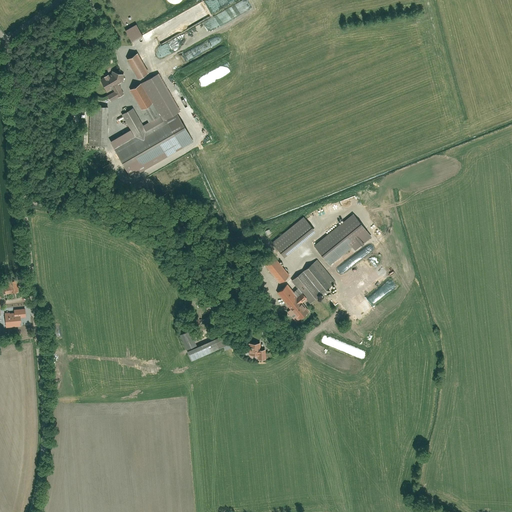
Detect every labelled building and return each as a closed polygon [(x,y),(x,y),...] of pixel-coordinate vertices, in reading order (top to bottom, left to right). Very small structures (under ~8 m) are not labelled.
[(246,13),(249,17),(256,12),(253,8),(246,13)] [(237,30),(241,37),(263,26),(260,18),(255,21),(257,24),(254,25),(253,22),(237,30)] [(136,25),(125,31),(131,42),(143,35),(136,25)] [(175,50),(171,41),(161,45),(162,47),(159,48),(162,55),(175,50)] [(148,73),(138,54),(127,59),(138,79),(148,73)] [(111,74),(100,80),(105,92),(112,88),(114,92),(106,96),(111,102),(124,94),(119,85),(125,75),(111,72),(111,74)] [(133,109),(122,115),(135,137),(114,148),(131,178),(190,145),(190,144),(194,142),(157,75),(129,90),(151,128),(146,131),(133,109)] [(107,147),(109,108),(90,107),(88,146),(107,147)] [(354,214),(315,244),(331,263),(354,245),(356,249),(372,237),(354,214)] [(305,216),(273,241),(286,256),(317,231),(305,216)] [(275,255),(265,263),(281,282),(291,274),(275,255)] [(318,259),(293,279),(300,287),(309,298),(312,302),(336,282),(318,259)] [(357,289),(363,295),(385,277),(380,270),(357,289)] [(18,276),(7,278),(9,292),(20,290),(18,276)] [(393,277),(369,293),(375,303),(399,287),(393,277)] [(296,313),(300,319),(310,310),(304,302),(294,291),(288,284),(278,292),(292,308),(288,311),(292,316),(296,313)] [(309,298),(300,287),(294,291),(304,302),(309,298)] [(6,326),(20,325),(20,321),(21,321),(20,313),(9,314),(10,317),(5,317),(6,326)] [(189,350),(199,346),(192,329),(182,333),(189,350)] [(199,346),(189,350),(193,359),(233,342),(229,333),(199,346)] [(266,348),(262,349),(261,341),(250,342),(251,354),(259,354),(259,359),(267,358),(266,348)]
